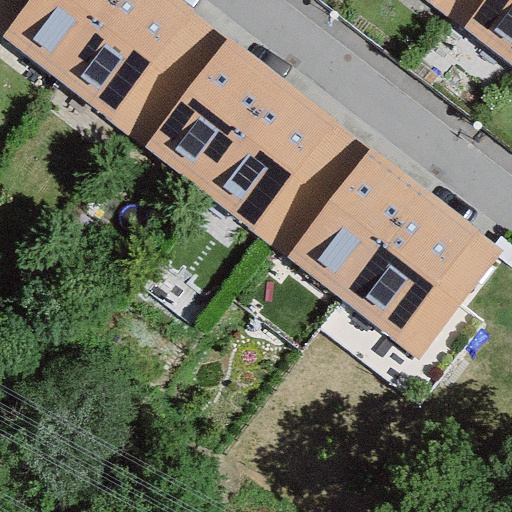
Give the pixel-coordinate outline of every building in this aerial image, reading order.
[(216,41),(163,0),(12,0),(0,16),(0,32),(137,141),(216,41)] [(491,0),(424,0),(466,32),(491,0)] [(511,0),(491,0),(466,32),(511,68),(511,0)] [(365,159),(216,41),(137,141),(287,259),(365,159)] [(509,273),(365,159),(287,259),(430,373),(509,273)]
